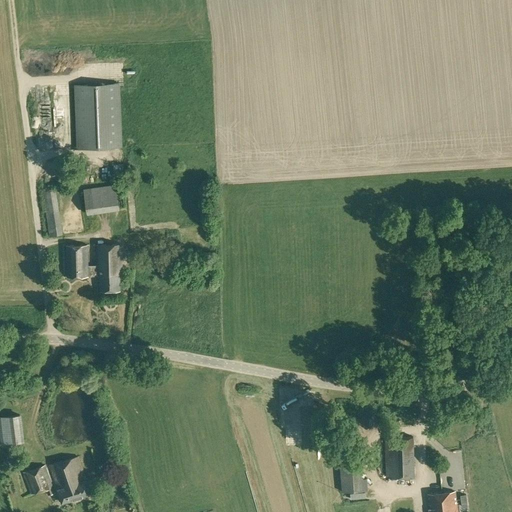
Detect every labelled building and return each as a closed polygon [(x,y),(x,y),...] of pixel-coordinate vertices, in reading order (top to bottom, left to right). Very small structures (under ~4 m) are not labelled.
[(75,84),(77,147),(122,145),(119,83),(75,84)] [(100,175),(111,175),(111,166),(99,166),(100,175)] [(83,188),(87,214),(120,209),(116,184),(83,188)] [(43,191),(49,236),(63,234),(57,189),(43,191)] [(101,276),(101,290),(121,289),(120,273),(123,273),(122,244),(97,245),(98,265),(89,265),(88,244),(66,245),(67,277),(101,276)] [(0,417),(0,443),(24,440),(21,414),(0,417)] [(98,416),(80,417),(81,436),(99,435),(98,416)] [(290,435),(291,446),(305,445),(305,434),(290,435)] [(415,477),(414,437),(385,437),(386,477),(415,477)] [(340,450),(343,491),(362,490),(359,449),(340,450)] [(50,465),(62,502),(91,493),(87,479),(86,480),(78,456),(50,465)] [(23,472),(31,494),(46,489),(48,494),(55,492),(53,487),(45,464),(23,472)] [(428,494),(429,511),(457,511),(455,491),(428,494)]
